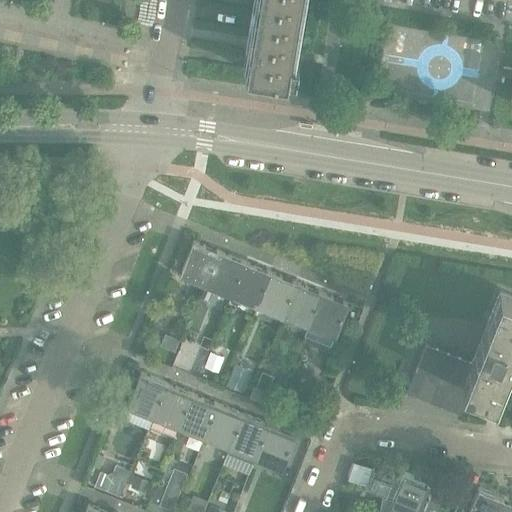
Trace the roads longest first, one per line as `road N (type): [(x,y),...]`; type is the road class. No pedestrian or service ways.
road 1 (unclassified): [(0,507),(147,131)]
road 2 (tertiary): [(511,187),(147,131)]
road 3 (residential): [(310,511),(340,439),(352,430),(511,452)]
road 4 (tertiary): [(0,127),(147,131)]
road 5 (residential): [(147,131),(171,0)]
